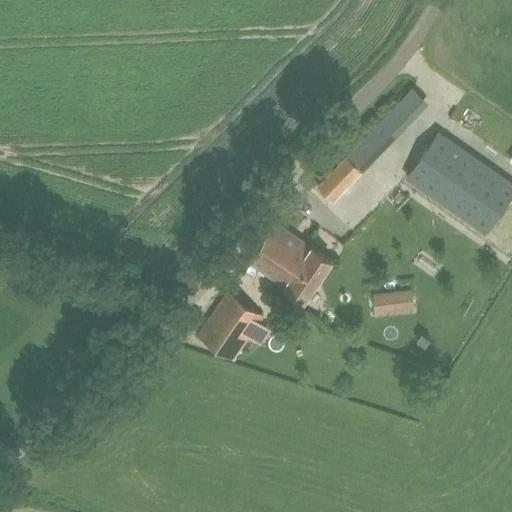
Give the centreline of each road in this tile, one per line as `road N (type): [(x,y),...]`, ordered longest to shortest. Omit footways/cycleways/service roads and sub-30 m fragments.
road 1 (unclassified): [(0,465),(60,426),(181,321),(294,176)]
road 2 (track): [(438,0),(397,65),(294,176)]
